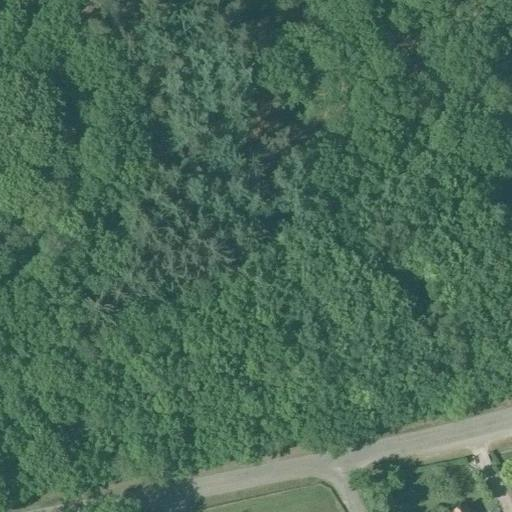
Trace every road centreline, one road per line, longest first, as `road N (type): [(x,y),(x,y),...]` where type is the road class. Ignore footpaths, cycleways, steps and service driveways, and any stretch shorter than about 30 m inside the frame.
road 1 (tertiary): [(81,511),(341,460)]
road 2 (tertiary): [(341,460),(511,417)]
